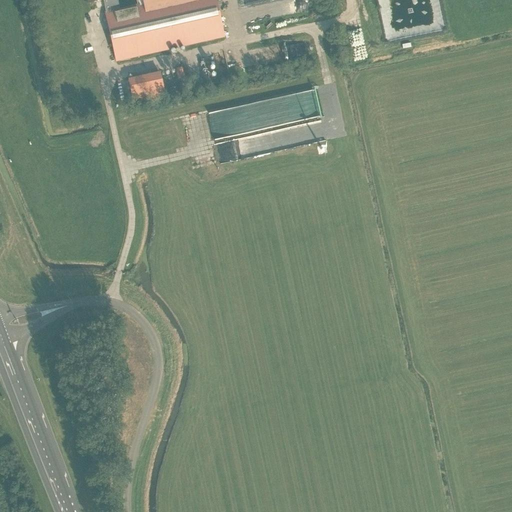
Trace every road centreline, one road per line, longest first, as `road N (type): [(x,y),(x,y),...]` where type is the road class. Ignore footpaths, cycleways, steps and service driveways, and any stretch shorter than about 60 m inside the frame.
road 1 (unclassified): [(127,511),(131,458),(158,369),(144,324),(120,305),(98,301),(0,330)]
road 2 (trunk): [(65,511),(0,344)]
